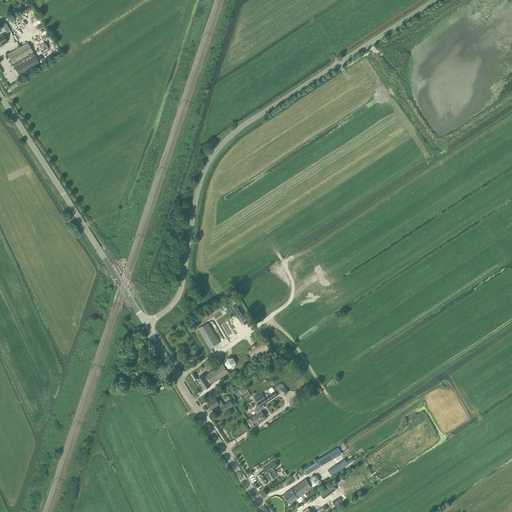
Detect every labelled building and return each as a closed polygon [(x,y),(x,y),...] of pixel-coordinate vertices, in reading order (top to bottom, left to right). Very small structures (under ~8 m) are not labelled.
[(7,54),(13,64),(33,52),(28,42),(7,54)] [(13,64),(15,67),(35,56),(33,52),(13,64)] [(35,56),(15,67),(19,75),(39,63),(35,56)] [(198,328),(199,330),(210,348),(216,345),(219,343),(207,323),(198,328)] [(272,352),(264,340),(248,350),(256,362),(272,352)] [(233,360),(228,361),(226,365),(229,369),(234,369),(235,364),(233,360)] [(223,363),(205,375),(211,384),(212,383),(229,372),(223,363)] [(205,375),(198,379),(204,389),(211,385),(205,375)] [(164,381),(157,385),(161,390),(167,386),(164,381)] [(265,392),(254,400),(259,407),(280,393),(276,387),(273,389),(275,391),(267,396),(265,392)] [(216,398),(207,404),(211,409),(219,404),(221,407),(224,405),(221,400),(218,402),(216,398)] [(231,401),(224,405),(221,407),(224,412),(234,405),(231,401)] [(258,413),(247,420),(252,428),(266,418),(258,406),(255,409),(258,413)] [(338,448),(318,460),(322,467),(342,454),(338,448)] [(258,476),(261,480),(273,473),(275,471),(273,469),(278,466),(275,462),(263,469),(264,471),(258,476)] [(333,475),(343,468),(339,463),(329,470),(333,475)] [(273,473),(261,480),(264,485),(271,480),(270,480),(272,479),(272,480),(276,478),(275,477),(278,475),(275,471),(273,473)] [(305,479),(293,488),(299,497),(300,496),(312,488),(305,479)] [(333,485),(321,494),(324,498),(336,490),(333,485)] [(293,488),(284,494),(290,503),(296,499),(299,502),(302,500),(293,488)]
